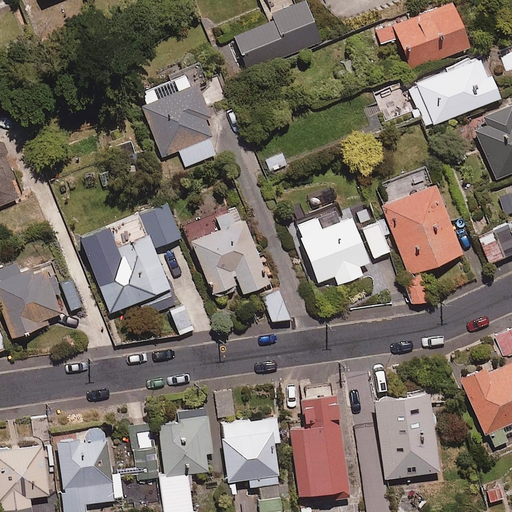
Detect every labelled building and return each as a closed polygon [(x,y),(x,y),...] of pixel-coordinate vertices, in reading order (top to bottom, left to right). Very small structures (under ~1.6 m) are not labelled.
[(262,0),(266,8),(269,16),(232,32),(244,60),(260,53),(264,61),(319,37),(302,0),(262,0)] [(467,41),(446,0),(431,0),(373,29),(379,42),(394,35),(410,69),(467,41)] [(480,68),(471,50),(405,83),(426,125),(496,91),(484,67),(480,68)] [(205,79),(196,59),(135,86),(164,152),(175,147),(183,166),(217,151),(202,115),(208,113),(195,83),(205,79)] [(511,103),(511,104),(507,96),(478,109),(483,119),(470,125),(496,177),(511,169),(511,103)] [(12,172),(0,144),(0,202),(16,195),(7,174),(12,172)] [(459,249),(431,179),(394,194),(378,200),(407,273),(400,276),(410,301),(426,295),(415,267),(459,249)] [(179,232),(163,197),(135,209),(144,228),(85,253),(107,306),(167,280),(151,244),(179,232)] [(229,215),(223,201),(180,219),(210,289),(237,278),(241,289),(267,278),(239,211),(229,215)] [(337,215),(332,205),(293,222),(317,280),(331,274),(334,280),(361,269),(357,261),(388,248),(375,218),(354,227),(347,211),(337,215)] [(511,248),(511,237),(504,218),(474,231),(487,260),(511,248)] [(28,264),(18,269),(15,261),(0,266),(0,279),(0,280),(0,279),(0,307),(14,342),(49,328),(47,322),(63,316),(55,296),(64,293),(54,268),(33,277),(28,264)] [(274,282),(257,289),(270,320),(287,313),(274,282)] [(179,299),(166,305),(178,333),(191,327),(179,299)] [(511,324),(491,334),(502,357),(485,365),(482,358),(454,371),(489,446),(506,438),(503,431),(511,427),(511,324)] [(295,491),(315,488),(317,499),(347,495),(345,483),(330,383),(295,388),(299,417),(284,419),(295,491)] [(436,468),(426,385),(369,392),(380,475),(436,468)] [(214,391),(217,415),(233,414),(230,389),(214,391)] [(154,418),(158,442),(162,474),(157,475),(162,511),(191,511),(185,470),(205,467),(202,449),(209,448),(202,402),(173,406),(174,415),(154,418)] [(275,436),(272,412),(217,418),(223,477),(246,474),(250,511),(253,511),(279,509),(270,436),(275,436)] [(135,472),(136,478),(157,474),(147,418),(127,422),(134,463),(107,467),(100,425),(98,423),(97,422),(95,421),(94,421),(92,421),(90,421),(88,421),(87,422),(85,423),(84,424),(83,425),(82,427),(82,428),(51,433),(62,511),(84,511),(83,502),(121,495),(118,475),(135,472)] [(45,490),(36,437),(0,443),(0,511),(29,511),(27,493),(45,490)] [(500,480),(481,486),(486,506),(506,500),(500,480)]
